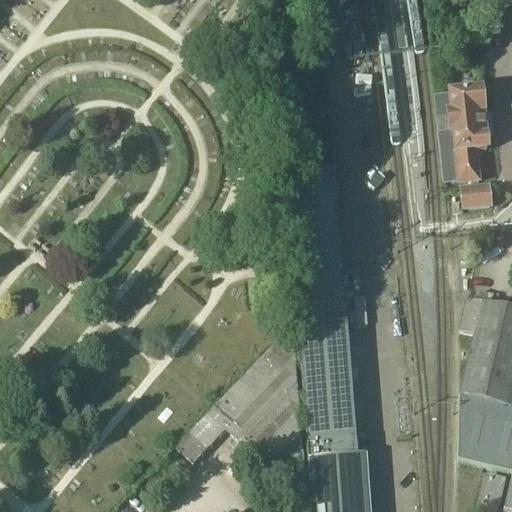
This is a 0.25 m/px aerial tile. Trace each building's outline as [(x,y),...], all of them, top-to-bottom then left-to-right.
[(287,178),(333,175),(324,74),(280,78),(287,178)] [(448,98),(451,119),(445,119),(447,138),(452,137),(457,187),(478,185),(475,155),(486,154),(479,94),(448,98)] [(333,175),(287,178),(294,287),(311,511),(358,511),(354,444),(353,444),(333,175)] [(462,212),(489,209),(487,190),(460,193),(462,212)] [(247,306),(282,303),(280,279),(245,282),(247,306)] [(456,464),(482,470),(508,476),(511,456),(511,313),(465,302),(457,333),(473,337),(472,338),(458,398),(456,464)] [(223,433),(239,448),(240,446),(302,471),(291,335),(284,333),(173,449),(191,467),(223,433)] [(165,465),(181,480),(191,470),(175,455),(165,465)] [(511,511),(511,456),(508,476),(511,477),(503,511),(511,511)] [(480,506),(497,510),(503,482),(486,478),(480,506)] [(0,511),(9,511),(10,511),(5,506),(0,501),(0,511)]
